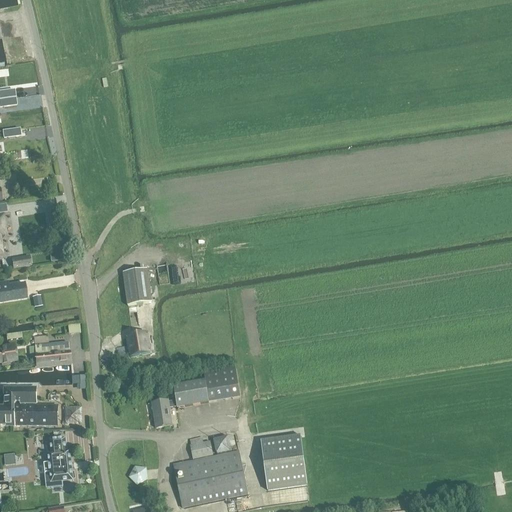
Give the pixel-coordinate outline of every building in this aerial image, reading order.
[(28,52),(8,54),(9,60),(29,57),(28,52)] [(14,91),(0,92),(0,100),(15,99),(14,98),(15,98),(14,91)] [(0,108),(16,106),(15,99),(0,100),(0,108)] [(20,130),(3,132),(4,139),(20,137),(20,130)] [(14,268),(31,266),(30,258),(13,261),(14,268)] [(152,304),(150,289),(148,271),(124,274),(128,307),(152,304)] [(0,303),(27,300),(25,284),(2,287),(2,283),(0,283),(0,303)] [(151,354),(147,334),(127,338),(131,358),(151,354)] [(48,346),(35,347),(36,359),(37,366),(70,362),(68,344),(48,346)] [(119,347),(120,357),(129,356),(127,345),(119,347)] [(0,364),(16,363),(14,346),(0,348),(0,350),(0,349),(0,364)] [(177,408),(240,398),(235,369),(204,373),(205,382),(174,387),(176,401),(169,402),(153,405),(156,429),(172,427),(170,409),(177,407),(177,408)] [(72,375),(72,383),(77,383),(77,389),(87,388),(86,375),(72,375)] [(7,426),(58,426),(58,406),(36,406),(36,389),(5,389),(5,406),(6,406),(6,408),(3,408),(3,407),(0,407),(0,424),(7,425),(7,426)] [(66,406),(66,424),(82,423),(82,406),(66,406)] [(307,486),(300,436),(261,442),(267,491),(307,486)] [(50,441),(51,453),(48,454),(49,464),(44,464),(45,475),(50,475),(51,484),(62,483),(74,481),(70,451),(67,452),(65,439),(50,441)] [(190,446),(193,460),(213,456),(210,442),(203,444),(202,439),(190,441),(191,446),(190,446)] [(183,509),(247,495),(239,452),(174,466),(183,509)] [(135,467),(129,478),(137,486),(148,481),(146,469),(135,467)]
